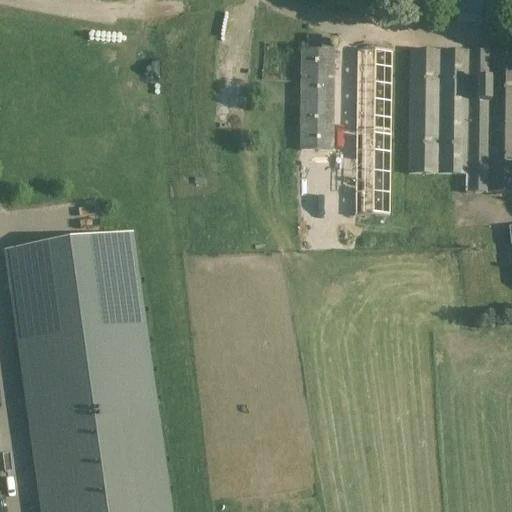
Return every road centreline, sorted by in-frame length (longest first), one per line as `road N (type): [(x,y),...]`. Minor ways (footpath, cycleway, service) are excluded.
road 1 (unclassified): [(215,0),(144,16),(3,0)]
road 2 (unknown): [(0,321),(27,511)]
